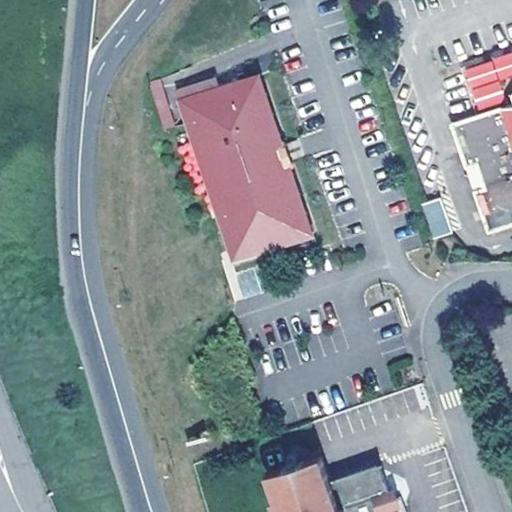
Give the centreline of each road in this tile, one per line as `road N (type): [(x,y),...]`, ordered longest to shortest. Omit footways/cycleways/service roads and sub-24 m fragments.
road 1 (unclassified): [(152,511),(82,260),(85,110)]
road 2 (unclassified): [(511,284),(476,284),(448,297),(435,320),(435,345),(493,511)]
